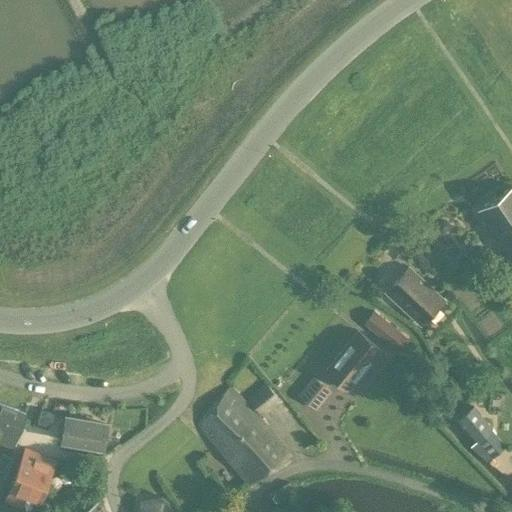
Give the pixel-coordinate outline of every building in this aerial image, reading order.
[(511,260),(511,185),(477,209),(511,260)] [(443,220),(438,223),(437,228),(439,232),(443,232),(449,229),(450,224),(447,220),(443,220)] [(442,299),(408,267),(386,291),(420,323),(442,299)] [(373,310),(362,324),(386,343),(397,329),(373,310)] [(348,388),(379,348),(357,330),(325,370),(348,388)] [(248,481),(288,453),(255,414),(228,386),(198,422),(248,481)] [(0,441),(12,446),(25,411),(0,402),(0,441)] [(476,440),(491,427),(472,405),(457,419),(476,440)] [(49,422),(53,411),(40,408),(37,418),(49,422)] [(102,446),(106,423),(66,416),(62,439),(102,446)] [(24,446),(4,497),(34,509),(54,458),(24,446)] [(289,483),(269,494),(271,497),(274,502),(293,491),(291,487),(289,483)] [(173,511),(163,495),(138,500),(136,511),(173,511)] [(105,511),(98,498),(72,511),(105,511)]
